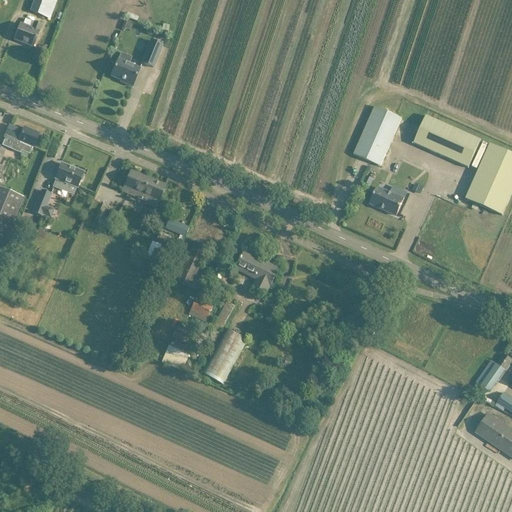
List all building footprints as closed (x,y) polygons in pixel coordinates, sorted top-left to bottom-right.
[(33,0),(29,12),(45,18),(46,15),(50,16),(56,0),(33,0)] [(20,25),(18,30),(14,40),(33,47),(39,32),(41,25),(35,23),(32,29),(20,25)] [(163,45),(151,40),(141,64),(153,69),(163,45)] [(140,70),(118,60),(113,71),(112,70),(111,74),(112,75),(111,77),(125,82),(125,84),(132,87),(140,70)] [(402,119),(375,107),(353,155),(380,167),(402,119)] [(426,116),(414,145),(469,169),(481,141),(426,116)] [(22,133),(9,127),(5,135),(6,136),(3,145),(20,152),(21,149),(29,152),(31,146),(33,147),(39,134),(24,128),(22,133)] [(511,193),(511,154),(490,145),(466,200),(502,216),(511,193)] [(83,173),(61,164),(54,187),(66,192),(69,185),(77,188),(80,182),(82,181),(83,177),(83,173)] [(159,201),(161,196),(165,186),(131,172),(122,192),(142,199),(143,195),(159,201)] [(366,176),(362,184),(369,188),(373,180),(366,176)] [(419,194),(422,188),(416,185),(413,191),(419,194)] [(0,242),(3,244),(23,198),(0,188),(0,242)] [(377,188),(370,204),(396,216),(403,200),(377,188)] [(42,217),(42,216),(50,219),(54,211),(46,208),(51,195),(42,191),(33,213),(42,217)] [(379,221),(372,218),(362,214),(356,228),(401,247),(408,233),(393,227),(396,220),(382,214),(379,221)] [(190,229),(170,220),(166,229),(186,238),(190,229)] [(165,247),(166,243),(169,236),(160,233),(156,243),(165,247)] [(203,263),(205,258),(210,249),(195,242),(177,281),(200,292),(212,268),(203,263)] [(151,244),(148,256),(158,258),(161,247),(151,244)] [(170,244),(169,245),(168,249),(179,253),(181,249),(170,244)] [(271,286),(274,279),(279,270),(244,253),(236,270),(257,280),(254,288),(266,294),(270,286),(271,286)] [(206,322),(213,308),(196,300),(190,315),(206,322)] [(227,302),(210,333),(219,337),(235,306),(227,302)] [(178,325),(172,338),(189,345),(194,332),(178,325)] [(228,330),(205,371),(223,382),(247,341),(228,330)] [(171,341),(166,353),(185,361),(190,349),(171,341)] [(477,382),(476,383),(483,388),(489,393),(496,383),(505,372),(511,360),(504,355),(498,363),(497,365),(491,361),(477,382)] [(511,399),(503,394),(495,407),(502,411),(504,408),(511,413),(511,399)] [(476,433),(511,456),(511,457),(511,431),(488,415),(476,433)]
